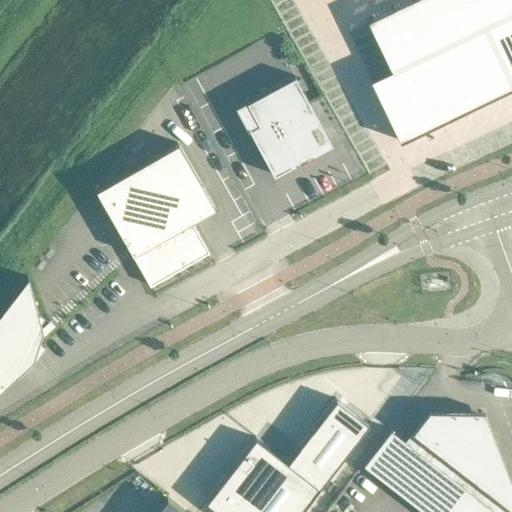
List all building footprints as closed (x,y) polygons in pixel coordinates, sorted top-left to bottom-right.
[(511,0),(435,0),(374,31),(400,84),(375,96),(401,147),(511,94),(511,0)] [(294,75),(236,106),(273,175),(291,165),(288,160),(318,144),(309,126),(319,121),(294,75)] [(183,266),(182,265),(208,251),(197,232),(198,232),(191,220),(214,207),(178,143),(95,189),(150,285),(183,266)] [(41,327),(27,276),(0,311),(0,388),(33,358),(39,340),(55,325),(50,319),(41,327)] [(336,398),(287,461),(320,486),(369,423),(336,398)] [(425,511),(511,511),(511,483),(483,411),(428,410),(405,440),(390,428),(363,464),(425,511)] [(299,511),(320,486),(287,461),(255,436),(205,500),(219,511),(299,511)] [(187,511),(166,496),(153,511),(187,511)]
